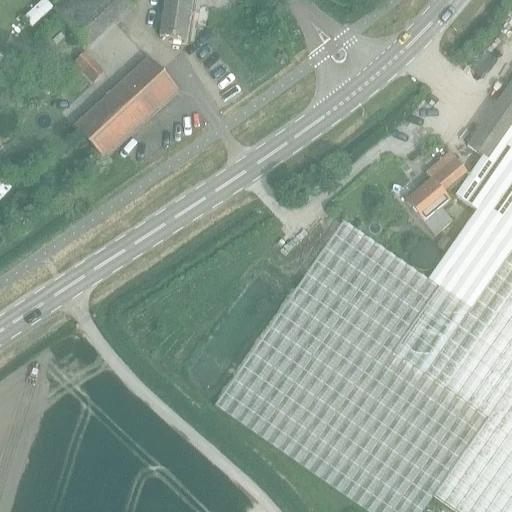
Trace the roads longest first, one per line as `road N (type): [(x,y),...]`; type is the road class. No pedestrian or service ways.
road 1 (secondary): [(0,332),(364,85)]
road 2 (secondary): [(364,85),(451,0)]
